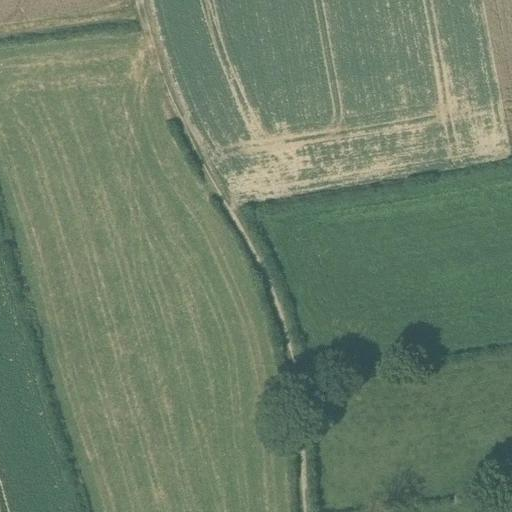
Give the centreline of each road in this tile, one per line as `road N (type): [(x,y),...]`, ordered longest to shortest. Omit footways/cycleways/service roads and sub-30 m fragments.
road 1 (track): [(143,0),(172,105),(263,263),(290,353),(305,511)]
road 2 (track): [(0,52),(154,39)]
